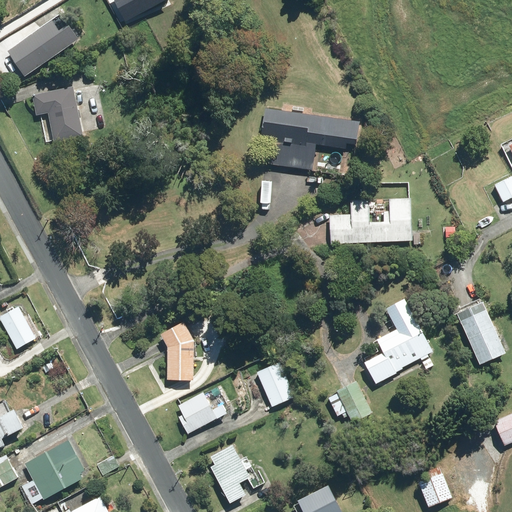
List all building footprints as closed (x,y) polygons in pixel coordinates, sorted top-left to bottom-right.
[(139,1),(125,9),(130,17),(131,16),(132,18),(134,16),(138,23),(146,18),(143,12),(144,11),(139,1)] [(54,21),(8,52),(26,79),(82,41),(72,26),(62,33),(54,21)] [(108,41),(113,38),(109,31),(104,34),(108,41)] [(87,138),(76,88),(34,96),(38,117),(50,114),(56,144),(87,138)] [(273,144),(270,165),(314,172),(318,146),(348,150),(349,145),(358,146),(361,123),(268,109),(263,142),(273,144)] [(431,161),(453,149),(448,140),(426,152),(431,161)] [(511,178),(497,186),(506,203),(511,200),(511,178)] [(385,216),(385,224),(372,224),(371,201),(352,202),(353,216),(331,217),(332,245),(415,242),(415,246),(421,246),(421,235),(414,235),(413,199),(391,200),(392,216),(385,216)] [(430,206),(419,206),(420,226),(431,226),(430,206)] [(457,228),(447,228),(448,238),(457,238),(457,228)] [(444,273),(463,262),(458,253),(439,264),(444,273)] [(280,258),(271,263),(281,282),(290,277),(280,258)] [(389,310),(399,331),(379,341),(386,354),(367,364),(378,385),(398,375),(398,374),(404,370),(404,369),(422,359),(424,362),(430,358),(429,356),(435,353),(408,301),(389,310)] [(460,315),(482,366),(509,354),(487,304),(460,315)] [(1,319),(19,350),(43,337),(32,318),(27,320),(20,308),(1,319)] [(164,337),(170,348),(169,381),(196,382),(197,343),(187,324),(164,337)] [(31,347),(12,358),(18,369),(37,358),(31,347)] [(282,363),(259,373),(274,408),(297,398),(282,363)] [(340,394),(330,399),(339,418),(343,416),(345,419),(351,417),(355,424),(374,415),(358,383),(339,393),(340,394)] [(185,416),(181,418),(189,435),(220,420),(216,411),(236,402),(228,385),(206,396),(206,395),(180,407),(185,416)] [(0,406),(5,417),(0,419),(0,450),(7,447),(4,441),(26,430),(17,411),(11,413),(6,402),(0,404),(0,406)] [(511,416),(496,423),(506,447),(511,444),(511,416)] [(82,475),(88,472),(71,442),(28,466),(47,501),(85,480),(82,475)] [(214,469),(233,504),(248,496),(242,485),(253,479),(249,471),(255,468),(250,458),(244,462),(236,447),(214,459),(218,467),(214,469)] [(24,448),(11,456),(15,463),(29,455),(24,448)] [(115,457),(98,466),(104,477),(121,468),(115,457)] [(10,461),(0,466),(0,490),(20,479),(10,461)] [(422,484),(431,509),(454,500),(445,475),(443,476),(441,468),(428,473),(431,480),(422,484)] [(343,511),(331,487),(301,502),(306,511),(343,511)] [(75,511),(109,511),(102,498),(75,511)]
